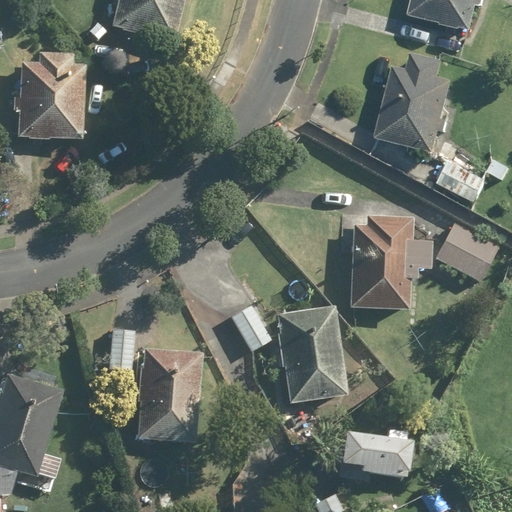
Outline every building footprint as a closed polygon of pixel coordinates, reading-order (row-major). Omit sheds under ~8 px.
[(178,0),(115,0),(109,29),(169,43),(178,0)] [(476,0),(410,0),(406,19),(469,33),(476,0)] [(34,55),(34,67),(16,66),(13,141),(77,144),(80,69),(66,68),(67,57),(34,55)] [(438,63),(408,56),(404,73),(391,70),(374,143),(434,157),(451,84),(434,80),(438,63)] [(361,226),(349,225),(344,310),(402,313),(407,220),(361,218),(361,226)] [(496,251),(454,227),(434,261),(476,285),(496,251)] [(249,309),(229,322),(249,354),(269,341),(249,309)] [(342,399),(329,311),(272,319),(285,407),(342,399)] [(133,332),(110,330),(107,376),(130,377),(133,332)] [(196,357),(136,354),(131,441),(191,444),(196,357)] [(57,394),(2,377),(0,382),(0,471),(31,480),(57,394)] [(400,483),(403,446),(404,434),(384,432),(383,444),(336,441),(333,478),(400,483)] [(339,511),(326,488),(304,501),(310,511),(339,511)]
